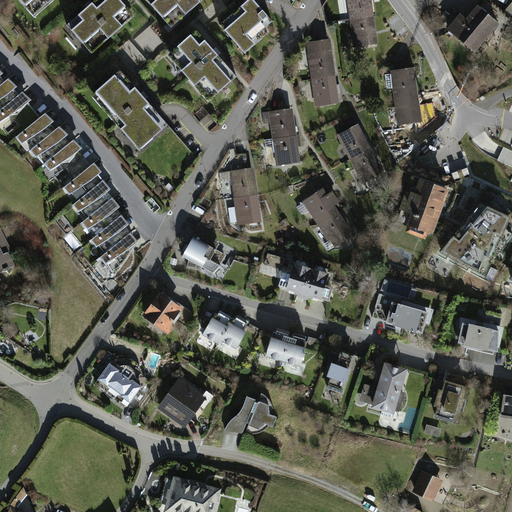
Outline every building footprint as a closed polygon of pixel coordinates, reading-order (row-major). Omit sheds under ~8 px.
[(19,0),(35,18),(55,0),(19,0)] [(138,15),(124,0),(94,0),(65,28),(93,57),(138,15)] [(207,0),(147,0),(147,1),(173,30),(207,0)] [(277,29),(252,0),(242,0),(217,22),(245,56),(277,29)] [(372,0),(348,0),(351,22),(355,50),(379,47),(375,20),(372,0)] [(476,57),(501,29),(480,10),(468,23),(460,15),(446,30),(476,57)] [(240,81),(197,31),(168,56),(211,106),(240,81)] [(67,37),(62,44),(71,50),(76,43),(67,37)] [(332,51),(308,54),(315,109),(339,106),(332,51)] [(173,127),(122,70),(94,94),(145,152),(173,127)] [(415,71),(391,74),(398,128),(422,125),(415,71)] [(0,88),(0,114),(21,96),(9,82),(7,83),(0,88)] [(0,114),(0,125),(14,142),(17,139),(42,118),(23,95),(21,96),(0,114)] [(442,119),(438,104),(429,107),(434,122),(442,119)] [(294,111),(270,114),(277,169),(301,166),(294,111)] [(17,139),(29,154),(31,152),(57,130),(45,115),(42,118),(17,139)] [(360,127),(338,139),(365,187),(386,176),(360,127)] [(31,152),(44,167),(45,165),(72,143),(59,128),(57,130),(31,152)] [(45,165),(65,188),(92,165),(93,165),(74,142),(72,143),(45,165)] [(511,151),(503,148),(498,161),(511,166),(511,151)] [(64,189),(76,204),(103,182),(104,180),(92,165),(65,188),(64,189)] [(254,170),(230,173),(237,228),(261,225),(254,170)] [(449,190),(411,177),(399,210),(401,211),(397,221),(408,225),(405,233),(425,240),(428,233),(433,235),(449,190)] [(74,205),(87,220),(112,199),(115,196),(103,182),(76,204),(74,205)] [(324,191),(304,204),(334,250),(354,237),(324,191)] [(84,222),(97,237),(122,216),(125,213),(112,199),(87,220),(84,222)] [(509,218),(481,204),(441,253),(486,278),(509,218)] [(93,240),(106,254),(131,233),(134,231),(122,216),(97,237),(93,240)] [(0,228),(0,271),(18,263),(0,228)] [(103,257),(116,274),(138,242),(131,233),(106,254),(103,257)] [(192,237),(181,258),(213,275),(220,267),(226,255),(192,237)] [(329,276),(292,263),(282,293),(319,305),(329,276)] [(187,311),(162,293),(142,320),(167,339),(187,311)] [(431,313),(381,298),(372,327),(422,342),(431,313)] [(251,330),(220,312),(202,344),(233,362),(251,330)] [(507,334),(462,323),(457,348),(501,359),(507,334)] [(312,340),(275,329),(266,360),(302,371),(312,340)] [(359,358),(337,351),(326,385),(348,392),(359,358)] [(145,389),(110,364),(96,383),(131,408),(145,389)] [(408,370),(384,364),(371,408),(395,416),(408,370)] [(188,429),(209,401),(183,381),(162,409),(188,429)] [(469,391),(446,385),(435,422),(459,429),(469,391)] [(511,397),(505,396),(502,420),(511,421),(511,397)] [(258,401),(245,398),(245,408),(234,421),(228,427),(228,436),(248,439),(252,431),(263,433),(272,433),(278,424),(276,415),(269,406),(258,401)] [(443,482),(424,475),(414,498),(433,506),(443,482)] [(216,511),(222,491),(176,479),(167,511),(216,511)]
